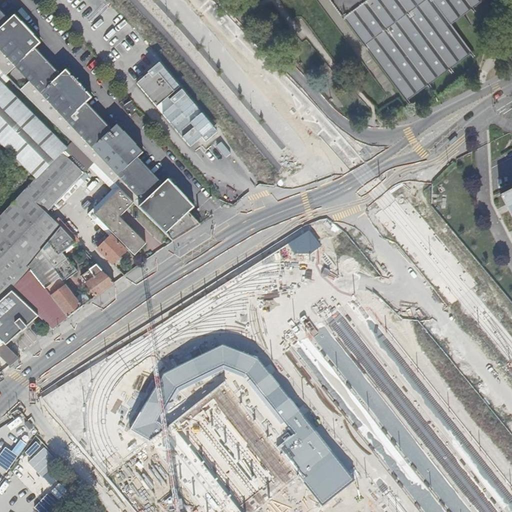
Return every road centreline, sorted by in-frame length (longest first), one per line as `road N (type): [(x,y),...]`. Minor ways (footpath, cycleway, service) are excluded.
road 1 (secondary): [(327,192),(234,230),(0,397)]
road 2 (unclassified): [(464,110),(374,140),(355,133),(225,0)]
road 3 (tertiary): [(511,398),(391,254),(327,192)]
road 4 (unknown): [(144,0),(290,166),(327,192)]
road 5 (tertiary): [(327,192),(311,152),(174,0)]
